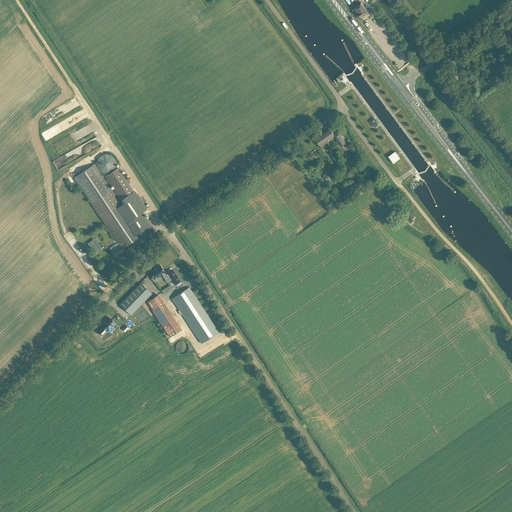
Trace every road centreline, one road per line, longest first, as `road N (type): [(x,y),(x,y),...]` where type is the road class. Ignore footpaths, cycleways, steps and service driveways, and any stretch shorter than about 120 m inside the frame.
road 1 (unclassified): [(348,511),(166,235)]
road 2 (unclassified): [(0,401),(166,235)]
road 3 (unclassified): [(166,235),(341,110)]
road 4 (track): [(399,186),(511,318)]
road 5 (unclassified): [(341,110),(266,0)]
road 6 (unclassified): [(511,156),(477,112),(447,52)]
